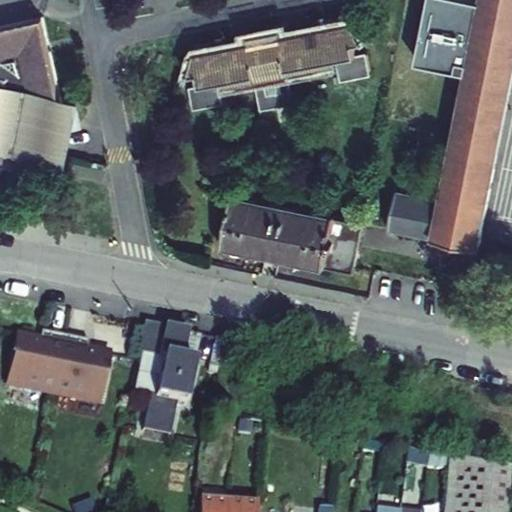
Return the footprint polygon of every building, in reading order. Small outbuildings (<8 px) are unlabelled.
[(511,0),(481,0),(444,202),(391,194),(384,231),(478,249),(484,218),(511,65),(511,0)] [(68,161),(80,101),(61,96),(44,19),(0,28),(0,182),(1,183),(5,166),(22,171),(26,152),(68,161)] [(280,30),(248,36),(250,43),(195,53),(190,76),(201,74),(202,84),(191,87),(195,109),(225,102),(221,82),(256,73),(262,110),(296,102),(289,66),(339,57),(342,80),(373,74),(368,52),(358,54),(355,44),(366,42),(352,23),(282,37),(280,30)] [(357,225),(230,200),(219,248),(352,278),(357,225)] [(188,331),(145,322),(139,351),(134,390),(155,395),(149,411),(142,428),(171,434),(187,402),(195,360),(182,355),(188,331)] [(16,330),(6,377),(54,387),(65,331),(42,326),(40,335),(16,330)] [(89,336),(65,331),(54,387),(101,396),(111,349),(87,344),(89,336)] [(489,511),(493,468),(449,459),(444,511),(489,511)] [(195,500),(193,511),(253,511),(254,506),(195,500)]
